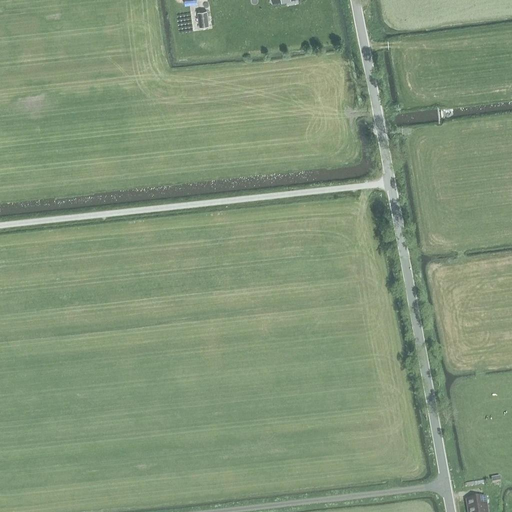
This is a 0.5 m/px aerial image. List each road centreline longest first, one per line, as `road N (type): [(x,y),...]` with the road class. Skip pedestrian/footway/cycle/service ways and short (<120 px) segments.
road 1 (unclassified): [(0,225),(389,183)]
road 2 (unclassified): [(451,511),(389,183)]
road 3 (unclassified): [(389,183),(353,0)]
